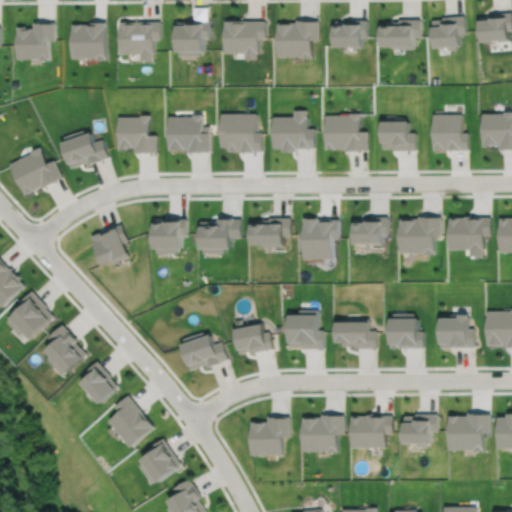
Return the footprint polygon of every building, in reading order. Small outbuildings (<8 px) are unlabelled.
[(480,16),(482,40),(499,38),(499,40),(511,39),(510,28),(511,28),(511,11),(492,13),(492,15),(480,16)] [(433,19),(436,46),(448,45),(448,49),(458,48),(458,44),(462,44),(461,32),(467,32),(466,14),(444,16),(444,18),(433,19)] [(335,20),(335,45),(351,44),(351,46),(363,46),(363,36),(368,36),(368,18),(347,18),(347,20),(335,20)] [(382,24),(382,44),(393,44),(393,47),(415,47),(415,35),(421,35),(421,18),(400,18),(400,20),(388,20),(388,24),(382,24)] [(226,20),(227,51),(247,51),(247,58),(260,58),(260,51),(261,51),(261,37),(268,37),(267,19),(226,20)] [(280,21),(280,55),(304,55),(304,57),(314,57),(314,38),(321,38),(321,19),(298,19),(298,21),(280,21)] [(73,22),(73,56),(97,56),(97,58),(108,58),(107,20),(92,20),(92,22),(83,23),(83,22),(73,22)] [(121,20),(122,52),(142,52),(142,59),(155,58),(155,52),(156,51),(156,38),(163,38),(162,20),(121,20)] [(178,20),(178,49),(181,49),(181,54),(202,54),(202,49),(206,49),(206,36),(211,36),(211,20),(178,20)] [(17,25),(18,57),(40,57),(40,59),(49,59),(49,38),(56,38),(56,21),(34,21),(35,27),(27,27),(27,25),(17,25)] [(273,115),(274,147),(282,147),(282,151),(296,151),(295,147),(315,147),(315,127),(308,127),(308,115),(306,115),(306,109),(294,109),(294,115),(273,115)] [(484,112),(485,145),(493,145),(493,143),(501,143),(501,149),(511,149),(511,110),(506,110),(506,112),(484,112)] [(222,112),(222,146),(230,146),(230,150),(241,150),(241,151),(255,151),(255,150),(263,150),(263,131),(258,131),(258,112),(222,112)] [(327,114),(327,148),(345,148),(345,150),(360,150),(360,149),(368,149),(368,130),(361,130),(361,112),(351,112),(351,114),(327,114)] [(118,116),(119,148),(127,148),(127,146),(135,146),(135,152),(150,152),(150,151),(157,151),(157,134),(150,134),(150,113),(141,113),(141,116),(118,116)] [(169,115),(169,149),(188,149),(188,152),(202,151),(210,150),(210,131),(203,131),(203,113),(193,113),(193,115),(169,115)] [(435,113),(435,149),(470,149),(469,132),(464,132),(464,113),(435,113)] [(383,120),(384,148),(394,148),(394,149),(417,149),(416,131),(410,131),(410,120),(406,120),(406,116),(386,117),(386,120),(383,120)] [(62,142),(71,167),(87,161),(89,164),(102,159),(109,156),(103,138),(95,141),(91,131),(85,133),(83,129),(64,136),(65,141),(62,142)] [(10,163),(25,193),(42,185),(43,187),(56,180),(55,180),(63,176),(54,159),(48,162),(40,146),(31,150),(31,152),(10,163)] [(402,218),(402,253),(427,252),(427,254),(437,254),(436,235),(443,235),(443,216),(435,216),(435,215),(420,216),(420,218),(402,218)] [(450,217),(451,249),(471,249),(471,256),(484,256),(484,249),(485,249),(485,234),(492,234),(492,217),(473,217),(473,215),(466,216),(466,217),(450,217)] [(356,219),(356,244),(373,244),(373,245),(384,244),(384,234),(389,234),(389,216),(368,216),(368,218),(356,219)] [(201,221),(202,226),(201,226),(201,249),(204,249),(204,253),(225,253),(225,249),(232,248),(231,237),(243,237),(242,218),(234,218),(234,217),(218,217),(218,221),(201,221)] [(252,224),(252,245),(264,245),(264,247),(285,246),(285,235),(292,234),(292,217),(270,217),(270,219),(259,220),(259,224),(252,224)] [(305,217),(305,259),(334,259),(334,238),(340,238),(340,218),(320,219),(320,217),(305,217)] [(511,217),(501,217),(501,252),(511,252),(511,217)] [(154,218),(154,249),(157,249),(157,253),(178,253),(178,249),(182,249),(182,234),(188,234),(188,218),(154,218)] [(90,236),(102,264),(111,261),(112,263),(129,256),(123,242),(129,240),(122,223),(90,236)] [(0,256),(0,306),(1,307),(26,285),(20,279),(22,277),(13,267),(11,269),(0,256)] [(33,290),(20,303),(24,307),(9,322),(21,335),(24,333),(31,340),(56,317),(47,308),(49,306),(33,290)] [(289,315),(290,347),(302,346),(302,348),(324,348),(324,330),(318,330),(318,309),(299,309),(299,315),(289,315)] [(511,311),(488,311),(488,345),(507,345),(507,347),(511,346),(511,311)] [(389,319),(390,345),(391,345),(391,348),(424,347),(424,331),(418,331),(418,319),(414,319),(414,313),(393,313),(393,319),(389,319)] [(440,319),(440,345),(441,345),(441,347),(475,347),(474,328),(469,328),(468,315),(459,315),(459,318),(440,319)] [(337,323),(338,343),(344,343),(344,346),(356,346),(356,348),(377,348),(377,330),(370,330),(370,319),(349,319),(349,322),(337,323)] [(235,330),(239,353),(252,351),(252,352),(273,348),(270,331),(264,332),(262,322),(252,324),(252,326),(235,330)] [(63,324),(50,337),(56,344),(47,352),(51,356),(48,359),(63,375),(66,372),(68,375),(85,359),(84,358),(89,354),(77,342),(80,340),(69,329),(69,330),(63,324)] [(181,345),(189,367),(190,366),(191,370),(207,364),(208,367),(222,363),(221,362),(229,359),(222,341),(214,344),(211,335),(205,337),(203,332),(183,339),(185,344),(181,345)] [(98,361),(86,373),(90,377),(82,384),(102,405),(118,390),(117,390),(120,387),(112,378),(113,377),(98,361)] [(130,395),(116,407),(121,412),(110,421),(132,448),(157,428),(130,395)] [(452,411),(452,447),(476,447),(476,449),(487,449),(487,430),(493,430),(493,410),(481,410),(481,409),(471,409),(471,412),(462,412),(462,411),(452,411)] [(502,413),(502,444),(511,444),(511,409),(510,409),(510,413),(502,413)] [(305,413),(305,447),(329,446),(329,448),(339,448),(339,430),(346,430),(346,412),(335,412),(335,411),(323,411),(323,413),(305,413)] [(354,413),(354,444),(388,443),(388,430),(395,430),(395,413),(375,413),(375,411),(369,411),(369,413),(354,413)] [(407,413),(407,438),(420,438),(420,443),(430,443),(430,438),(434,438),(434,428),(440,428),(440,411),(418,411),(418,413),(407,413)] [(252,418),(252,451),(284,451),(284,433),(291,433),(291,413),(281,413),(269,413),(269,418),(252,418)] [(164,436),(151,446),(154,450),(142,458),(145,463),(142,465),(153,482),(157,480),(159,483),(180,468),(180,467),(183,464),(164,436)] [(176,485),(179,492),(171,496),(175,502),(170,505),(174,511),(208,511),(210,511),(201,496),(204,494),(197,481),(195,482),(192,476),(176,485)]
